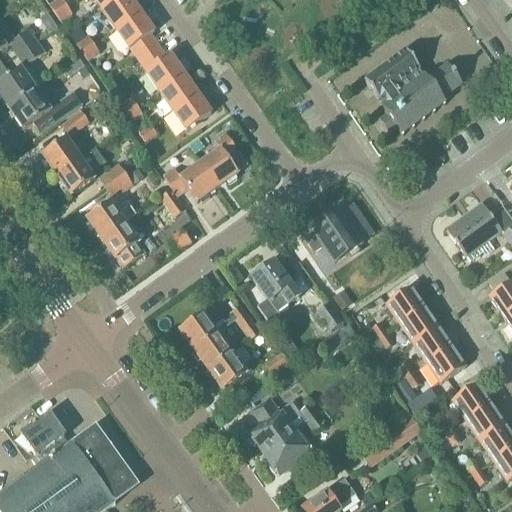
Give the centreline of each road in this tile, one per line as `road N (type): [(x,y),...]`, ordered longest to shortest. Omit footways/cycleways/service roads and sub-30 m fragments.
road 1 (residential): [(116,320),(303,186)]
road 2 (tertiary): [(210,511),(86,344)]
road 3 (residential): [(511,394),(402,219)]
road 4 (residential): [(116,320),(0,159)]
road 5 (residential): [(303,186),(188,34)]
road 6 (tertiary): [(86,344),(0,227)]
road 7 (residential): [(402,219),(511,139)]
